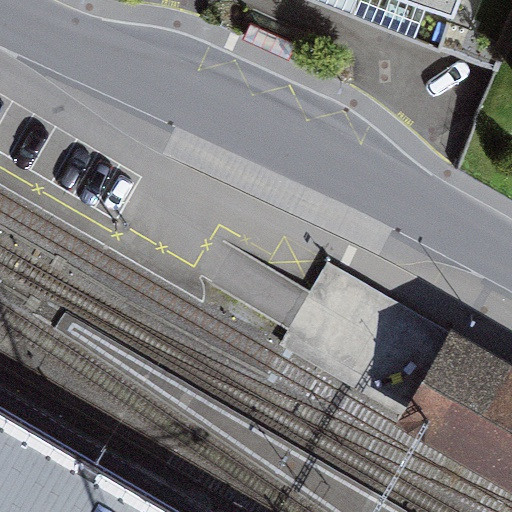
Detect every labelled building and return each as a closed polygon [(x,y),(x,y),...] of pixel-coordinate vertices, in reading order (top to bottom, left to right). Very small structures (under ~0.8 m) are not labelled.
[(488,0),(343,0),(469,50),(488,0)] [(294,41),(249,20),(242,35),(287,56),(294,41)] [(270,277),(256,309),(294,325),(308,292),(270,277)] [(406,420),(511,480),(511,357),(459,327),(406,420)] [(177,511),(0,409),(0,511),(177,511)]
